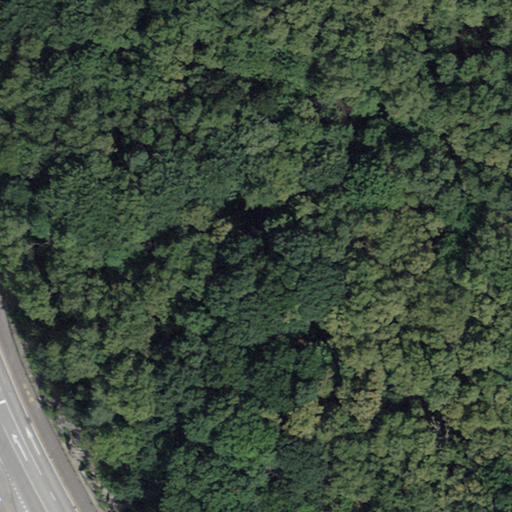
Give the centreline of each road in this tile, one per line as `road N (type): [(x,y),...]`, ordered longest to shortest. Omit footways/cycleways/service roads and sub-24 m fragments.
road 1 (track): [(203,0),(393,92),(448,147),(511,244)]
road 2 (secondary): [(54,511),(0,403)]
